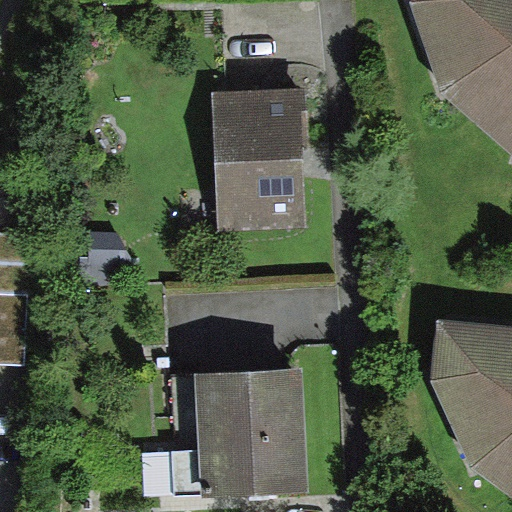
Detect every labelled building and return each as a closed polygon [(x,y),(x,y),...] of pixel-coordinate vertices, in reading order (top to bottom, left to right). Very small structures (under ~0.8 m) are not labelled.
[(511,0),(416,0),(442,76),(511,135),(511,0)] [(212,81),(219,223),(308,219),(304,137),(310,137),(308,77),(212,81)] [(13,151),(0,151),(0,224),(10,226),(13,151)] [(0,286),(27,289),(45,290),(49,228),(10,226),(0,224),(0,286)] [(27,289),(0,286),(0,355),(21,355),(27,289)] [(511,311),(439,305),(432,368),(473,454),(511,482),(511,311)] [(178,487),(312,480),(305,348),(171,355),(176,443),(178,487)] [(146,488),(178,487),(176,443),(144,444),(146,488)]
